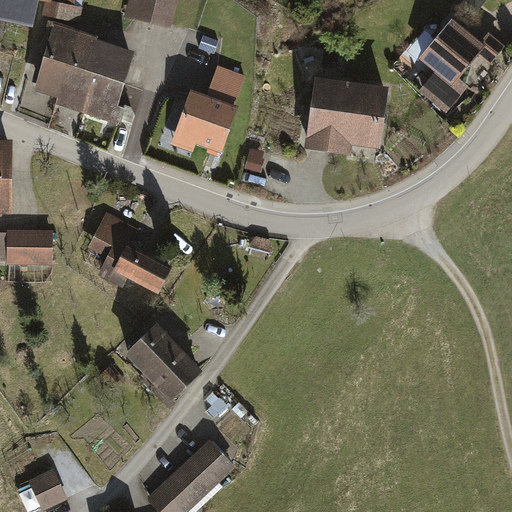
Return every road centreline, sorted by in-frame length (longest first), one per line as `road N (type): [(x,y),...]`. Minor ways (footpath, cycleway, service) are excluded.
road 1 (residential): [(511,100),(471,156),(398,216),(310,228),(227,215),(0,124)]
road 2 (track): [(398,216),(458,275),(483,325),(511,458)]
